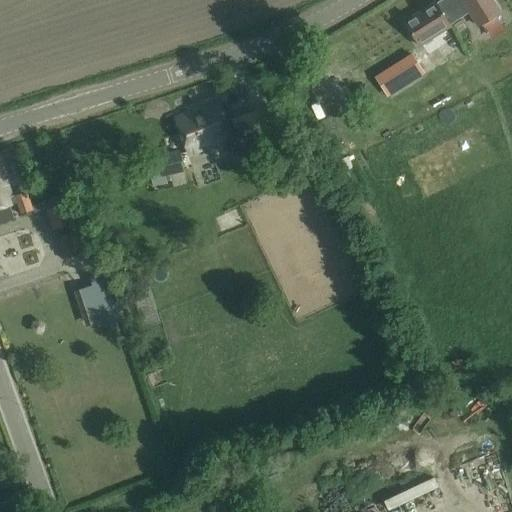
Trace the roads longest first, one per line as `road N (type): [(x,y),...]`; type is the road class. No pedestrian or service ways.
road 1 (tertiary): [(0,130),(292,34),(354,0)]
road 2 (unclassified): [(45,511),(0,384)]
